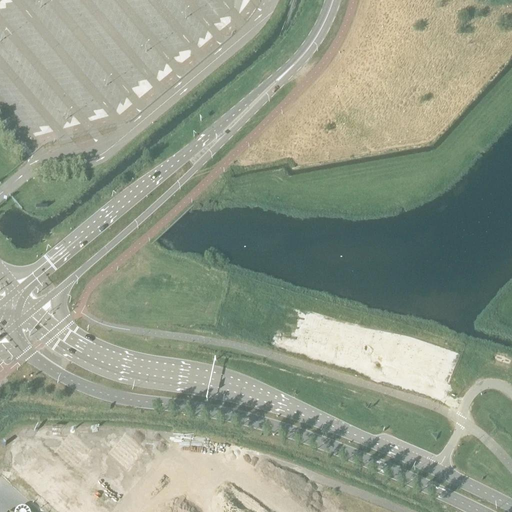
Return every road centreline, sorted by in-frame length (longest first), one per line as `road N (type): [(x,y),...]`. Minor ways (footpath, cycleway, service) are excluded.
road 1 (primary): [(9,338),(79,385),(292,433),(478,511)]
road 2 (primary): [(437,468),(280,401),(111,358),(38,313)]
road 3 (secondary): [(38,313),(280,84),(313,42)]
road 4 (secondary): [(313,42),(20,291)]
